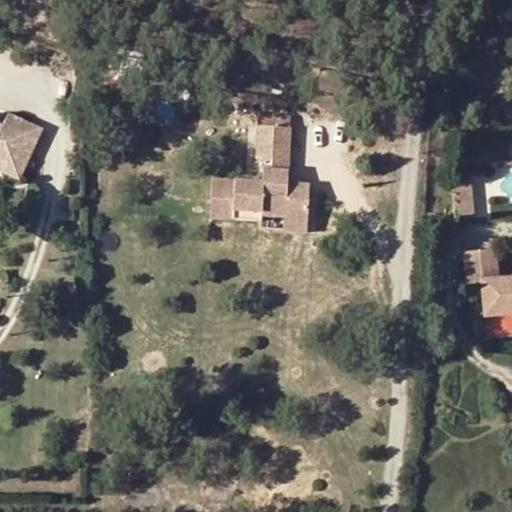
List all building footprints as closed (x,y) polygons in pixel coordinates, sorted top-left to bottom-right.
[(6,177),(18,183),(43,133),(9,116),(1,128),(0,131),(0,165),(9,170),(6,177)] [(253,126),(288,127),(288,117),(254,116),(253,126)] [(285,225),(305,226),(307,190),(285,188),(288,127),(253,126),(253,165),(258,166),(258,187),(209,186),(208,222),(230,223),(230,215),(259,217),(259,220),(285,221),(285,225)] [(0,174),(6,177),(9,170),(0,165),(0,174)] [(463,198),(481,198),(480,181),(462,181),(463,198)] [(483,223),(481,198),(463,198),(465,223),(483,223)] [(259,234),(305,237),(305,226),(285,225),(285,221),(259,220),(259,217),(230,215),(230,223),(258,226),(259,234)] [(511,315),(511,270),(511,253),(475,256),(478,284),(495,283),(497,317),(511,315)]
